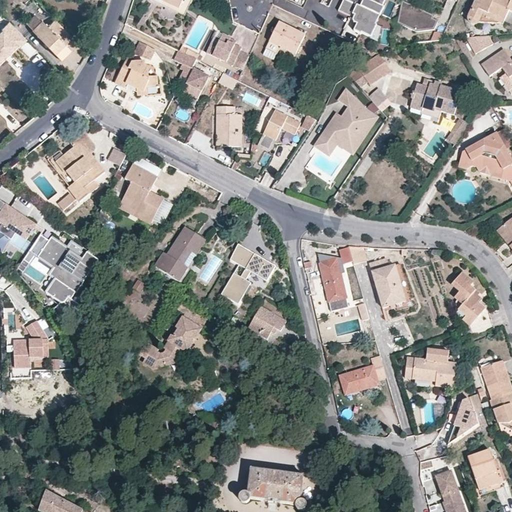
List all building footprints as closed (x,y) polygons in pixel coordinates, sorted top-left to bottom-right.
[(192,0),(183,0),(180,8),(163,0),(151,0),(185,15),(192,0)] [(364,1),(364,0),(347,0),(346,2),(360,9),(364,1)] [(364,0),(364,1),(360,9),(382,19),(386,12),(387,12),(393,1),(391,0),(364,0)] [(434,15),(401,0),(396,24),(415,31),(434,29),(438,20),(432,18),(434,15)] [(479,22),(482,15),(503,24),(505,21),(509,11),(511,12),(511,0),(476,0),(469,17),(468,18),(468,20),(469,22),(471,23),(473,24),(476,24),(477,23),(479,22)] [(378,28),(382,19),(360,9),(346,2),(341,14),(353,20),(353,22),(355,23),(356,26),(359,28),(357,31),(356,34),(363,37),(364,36),(372,40),(373,41),(379,28),(378,28)] [(503,24),(482,15),(479,22),(477,23),(476,24),(503,24)] [(42,20),(32,29),(62,59),(72,50),(66,44),(73,36),(55,18),(48,25),(42,20)] [(2,30),(0,31),(0,59),(16,44),(19,47),(27,39),(10,21),(1,29),(2,30)] [(270,41),(281,47),(296,54),(305,35),(279,23),(270,41)] [(379,45),(382,30),(379,28),(373,41),(372,40),(371,41),(379,45)] [(223,34),(218,32),(208,53),(213,55),(223,34)] [(223,34),(213,55),(243,69),(249,57),(240,52),(242,49),(235,46),(229,43),(231,39),(231,38),(223,34)] [(493,43),(489,36),(466,37),(475,53),(493,43)] [(266,49),(277,54),(281,47),(270,41),(266,49)] [(26,42),(11,58),(23,69),(38,52),(26,42)] [(141,42),(136,52),(150,60),(155,49),(141,42)] [(189,49),(187,54),(198,59),(200,55),(189,49)] [(511,92),(511,59),(504,49),(482,64),(490,77),(502,68),(505,73),(500,77),(511,93),(511,92)] [(189,83),(185,92),(199,99),(210,76),(194,68),(198,59),(187,54),(183,51),(181,50),(176,59),(185,63),(188,65),(186,69),(181,79),(189,83)] [(388,67),(379,53),(358,68),(368,82),(388,67)] [(127,88),(129,84),(138,88),(139,95),(148,94),(147,85),(158,85),(157,77),(147,78),(145,62),(137,63),(127,58),(115,82),(127,88)] [(391,71),(388,67),(368,82),(371,86),(391,71)] [(431,80),(424,78),(422,85),(429,87),(430,82),(431,80)] [(423,107),(433,110),(434,109),(442,111),(454,115),(457,107),(458,107),(461,101),(458,100),(460,92),(441,86),(442,84),(435,81),(434,84),(430,82),(429,87),(422,85),(417,83),(415,92),(413,91),(411,99),(413,100),(410,107),(422,110),(423,107)] [(369,97),(378,106),(388,97),(380,88),(369,97)] [(363,106),(346,89),(338,100),(349,107),(341,118),(338,116),(320,142),(330,149),(336,141),(352,152),(374,119),(360,109),(363,106)] [(216,146),(242,147),(243,115),(236,115),(236,107),(217,106),(216,115),(221,115),(221,130),(216,130),(216,146)] [(320,142),(338,116),(336,114),(315,145),(330,155),(337,145),(353,156),(379,117),(363,106),(360,109),(374,119),(352,152),(336,141),(330,149),(320,142)] [(422,110),(421,115),(439,120),(442,111),(434,109),(433,110),(423,107),(422,110)] [(274,140),(275,141),(281,130),(294,136),(300,124),(275,111),(263,135),(265,136),(274,140)] [(309,132),(317,120),(307,115),(301,128),(309,132)] [(455,144),(469,123),(461,118),(447,139),(455,144)] [(471,166),(477,167),(478,169),(480,173),(490,175),(495,172),(507,176),(511,172),(511,161),(496,133),(462,152),(459,167),(466,169),(471,166)] [(268,150),(274,140),(265,136),(260,146),(268,150)] [(94,181),(106,173),(91,154),(98,149),(88,137),(57,161),(67,173),(69,172),(77,183),(80,181),(86,188),(94,181)] [(127,156),(115,149),(108,161),(120,167),(127,156)] [(161,169),(137,156),(132,164),(157,177),(161,169)] [(150,223),(163,198),(149,191),(157,177),(132,164),(125,179),(132,182),(119,207),(150,223)] [(376,193),(396,205),(414,180),(394,167),(376,193)] [(511,180),(511,172),(507,176),(495,172),(490,175),(510,181),(511,180)] [(80,203),(99,187),(94,181),(86,188),(80,181),(77,183),(69,189),(80,203)] [(59,204),(65,211),(77,201),(72,194),(59,204)] [(157,227),(170,202),(163,198),(150,223),(157,227)] [(0,213),(2,215),(4,212),(7,214),(11,208),(0,200),(0,213)] [(27,239),(36,224),(11,208),(7,214),(4,212),(2,215),(0,213),(0,222),(2,224),(0,227),(0,231),(12,239),(16,233),(27,239)] [(511,218),(501,228),(511,239),(511,245),(511,247),(511,248),(511,218)] [(196,254),(206,240),(187,227),(169,255),(160,269),(179,281),(188,267),(184,264),(179,261),(187,248),(192,252),(196,254)] [(511,239),(501,228),(497,232),(511,247),(511,245),(511,239)] [(92,272),(99,261),(91,256),(92,254),(88,251),(85,256),(79,252),(81,250),(71,243),(68,249),(65,253),(57,248),(60,244),(52,238),(50,241),(42,236),(35,245),(31,252),(55,268),(51,275),(57,279),(48,294),(62,303),(56,312),(66,326),(72,316),(74,318),(81,307),(72,301),(76,295),(77,295),(85,283),(84,282),(85,280),(86,281),(91,274),(90,273),(91,272),(92,272)] [(65,253),(68,249),(60,244),(57,248),(65,253)] [(260,257),(237,246),(230,262),(246,270),(242,279),(235,275),(224,298),(241,306),(252,284),(247,281),(251,272),(268,281),(276,264),(267,260),(265,264),(259,261),(260,257)] [(353,261),(354,264),(367,260),(364,247),(349,246),(349,247),(353,261)] [(343,263),(353,261),(349,247),(340,249),(342,257),(318,253),(332,311),(349,307),(341,273),(345,272),(343,263)] [(179,261),(184,264),(192,252),(187,248),(179,261)] [(156,266),(160,269),(169,255),(165,252),(156,266)] [(386,259),(371,263),(378,289),(384,309),(395,305),(406,302),(400,281),(395,265),(389,267),(386,259)] [(396,311),(414,306),(405,277),(401,264),(395,265),(400,281),(406,302),(395,305),(396,311)] [(461,274),(452,285),(460,291),(455,298),(464,305),(459,310),(468,317),(475,323),(486,309),(482,306),(479,304),(475,300),(478,296),(479,294),(470,287),(473,283),(461,274)] [(146,284),(139,280),(133,288),(140,292),(146,284)] [(183,318),(189,308),(182,304),(176,314),(183,318)] [(363,310),(362,304),(359,305),(361,315),(368,313),(367,309),(363,310)] [(282,331),(287,322),(261,306),(249,327),(260,334),(268,339),(272,332),(275,327),(278,329),(282,331)] [(189,308),(183,318),(202,330),(208,320),(189,308)] [(468,317),(464,321),(472,327),(475,323),(468,317)] [(202,330),(183,318),(177,329),(179,330),(174,337),(172,336),(164,349),(166,350),(164,353),(161,354),(158,352),(159,350),(147,342),(141,352),(148,356),(145,359),(156,365),(162,364),(162,366),(168,365),(168,363),(174,361),(177,357),(181,360),(185,352),(188,353),(194,344),(192,343),(192,342),(189,341),(192,337),(195,339),(196,340),(202,330)] [(35,339),(35,340),(15,341),(16,367),(31,366),(31,361),(44,360),(44,357),(49,357),(48,340),(37,321),(27,326),(34,337),(35,339)] [(249,327),(246,332),(258,339),(260,334),(249,327)] [(408,357),(405,377),(437,381),(436,385),(453,388),(457,363),(449,362),(449,353),(428,350),(427,360),(408,357)] [(340,375),(346,395),(379,385),(378,379),(387,376),(381,357),(372,359),(374,365),(340,375)] [(59,359),(52,359),(52,370),(60,369),(59,359)] [(511,385),(507,373),(505,373),(500,361),(481,368),(492,400),(511,393),(511,385)] [(511,393),(492,400),(491,401),(500,424),(508,424),(511,426),(511,393)] [(476,421),(467,396),(461,398),(457,409),(459,415),(454,417),(445,441),(476,421)] [(498,468),(495,469),(487,447),(466,455),(474,477),(482,474),(486,485),(502,479),(498,468)] [(301,492),(302,474),(253,466),(249,496),(248,494),(246,493),(245,493),(243,493),(243,494),(241,495),(241,497),(241,498),(241,500),(243,501),(244,502),(246,502),(248,501),(249,500),(249,499),(250,497),(267,499),(296,503),(296,505),(297,507),(298,508),(300,509),(302,509),(303,509),(304,508),(305,507),(305,505),(305,504),(304,502),(303,501),(301,500),(300,500),(301,492)] [(464,511),(448,469),(436,474),(445,499),(449,511),(464,511)] [(478,488),(486,485),(482,474),(474,477),(478,488)] [(83,511),(84,511),(53,494),(47,491),(40,511),(41,511),(83,511)]
